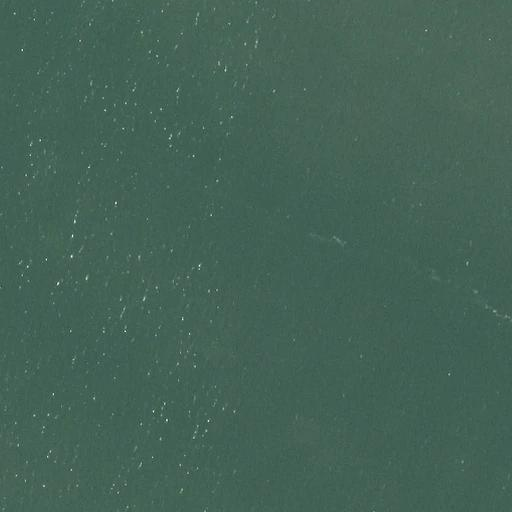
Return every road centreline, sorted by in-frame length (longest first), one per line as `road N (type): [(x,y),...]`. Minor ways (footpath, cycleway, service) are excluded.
road 1 (trunk): [(198,511),(212,0)]
road 2 (trunk): [(146,0),(135,511)]
